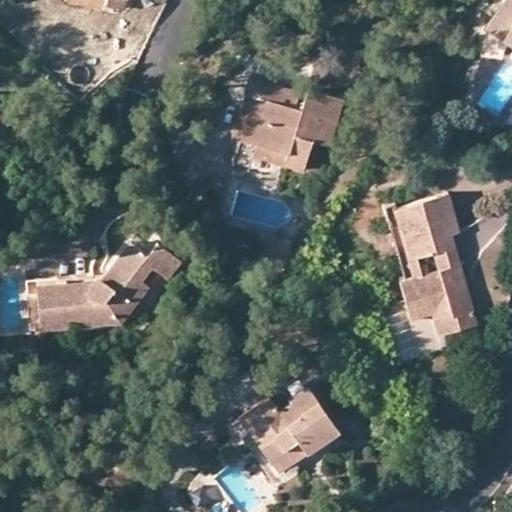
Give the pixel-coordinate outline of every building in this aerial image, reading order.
[(125,17),(128,0),(103,0),(101,12),(125,17)] [(511,0),(496,0),(480,23),(511,46),(511,0)] [(246,94),(241,115),(247,117),(241,141),(257,146),(283,152),(280,165),(304,172),(313,143),(332,148),(345,100),(308,91),(303,110),(246,94)] [(233,139),(241,141),(247,117),(241,115),(233,139)] [(254,158),(280,165),(283,152),(257,146),(254,158)] [(447,194),(385,211),(405,279),(401,280),(410,312),(450,301),(452,310),(454,316),(473,310),(463,274),(452,277),(439,237),(452,234),(457,232),(447,194)] [(463,274),(452,234),(439,237),(452,277),(463,274)] [(94,272),(27,280),(32,332),(123,324),(150,287),(144,282),(154,268),(171,281),(183,263),(158,244),(149,254),(130,241),(100,279),(94,272)] [(412,320),(433,314),(452,310),(450,301),(410,312),(412,320)] [(477,324),(473,310),(454,316),(452,310),(433,314),(439,334),(477,324)] [(261,446),(273,462),(298,444),(307,455),(341,432),(308,386),(289,399),(292,403),(280,411),(271,398),(232,425),(251,452),(261,446)] [(280,473),(307,455),(298,444),(273,462),(280,473)]
